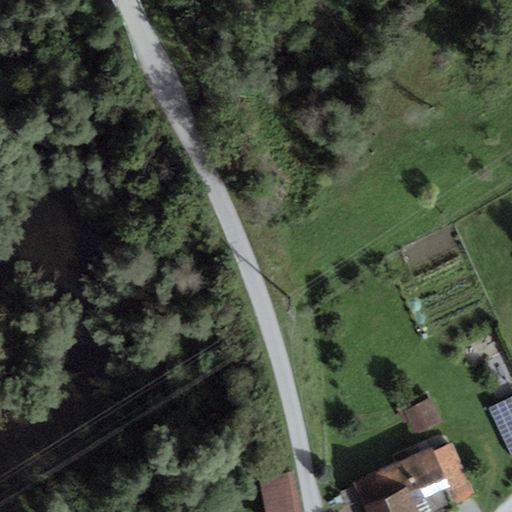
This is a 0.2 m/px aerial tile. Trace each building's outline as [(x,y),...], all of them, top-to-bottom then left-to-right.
[(511,396),(488,408),(511,458),(511,396)] [(404,411),(416,434),(441,422),(429,398),(404,411)] [(454,444),(434,453),(449,488),(457,507),(477,498),(454,444)] [(432,449),(396,464),(413,503),(449,488),(434,453),(432,449)] [(396,464),(352,483),(365,511),(417,511),(413,503),(396,464)] [(301,511),(294,472),(258,479),(264,511),(301,511)]
